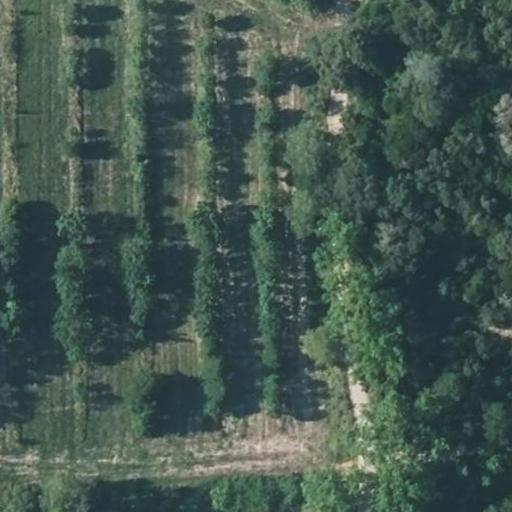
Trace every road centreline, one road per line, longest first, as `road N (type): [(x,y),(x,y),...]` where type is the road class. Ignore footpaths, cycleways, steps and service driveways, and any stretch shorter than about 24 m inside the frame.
road 1 (track): [(366,511),(371,470),(340,277),(341,0)]
road 2 (track): [(0,498),(371,470)]
road 3 (track): [(511,446),(371,470)]
